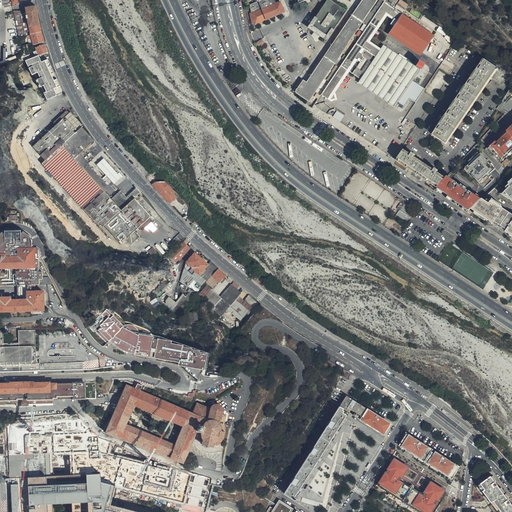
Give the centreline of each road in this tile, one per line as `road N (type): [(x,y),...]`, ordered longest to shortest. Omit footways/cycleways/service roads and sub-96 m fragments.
road 1 (secondary): [(41,0),(73,95),(135,177),(261,295),(416,400)]
road 2 (primary): [(164,0),(219,98),(272,163),(511,327)]
road 3 (primary): [(511,316),(278,157),(226,94),(172,0)]
road 4 (secondary): [(284,108),(511,267)]
road 5 (secondary): [(511,253),(289,101)]
road 6 (secondary): [(416,400),(346,511)]
